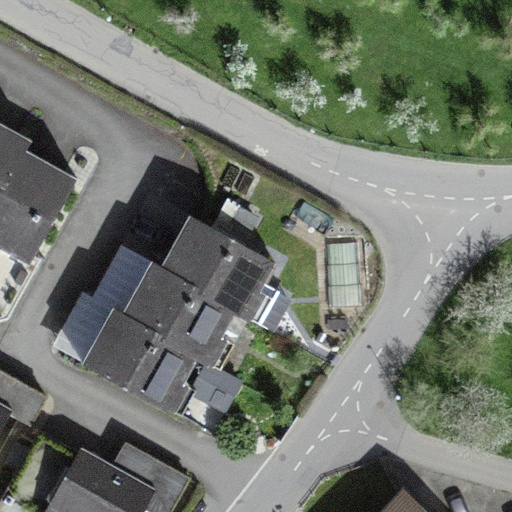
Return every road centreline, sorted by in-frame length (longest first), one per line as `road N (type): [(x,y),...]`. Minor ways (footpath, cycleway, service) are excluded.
road 1 (residential): [(14,0),(324,172),(461,216)]
road 2 (residential): [(340,430),(461,216)]
road 3 (residential): [(340,430),(511,479)]
